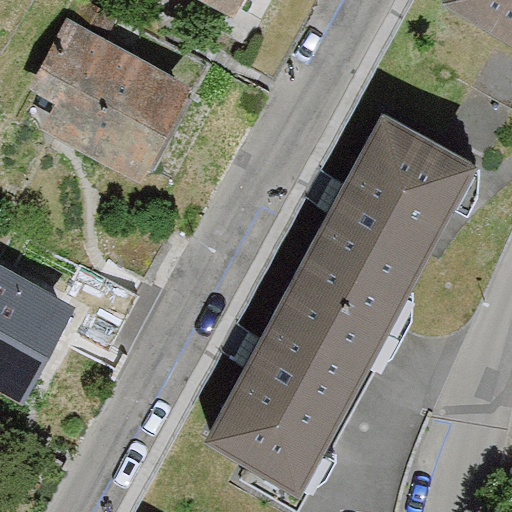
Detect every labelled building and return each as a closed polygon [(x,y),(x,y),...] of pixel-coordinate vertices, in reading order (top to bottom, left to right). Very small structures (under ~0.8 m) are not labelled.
[(197,0),(226,12),(230,0),(197,0)] [(511,0),(483,0),(511,16),(511,0)] [(183,76),(65,13),(16,102),(135,166),(183,76)] [(387,324),(476,169),(373,113),(283,268),(387,324)] [(0,267),(0,394),(34,410),(81,303),(0,267)] [(387,324),(283,268),(199,425),(303,481),(387,324)]
